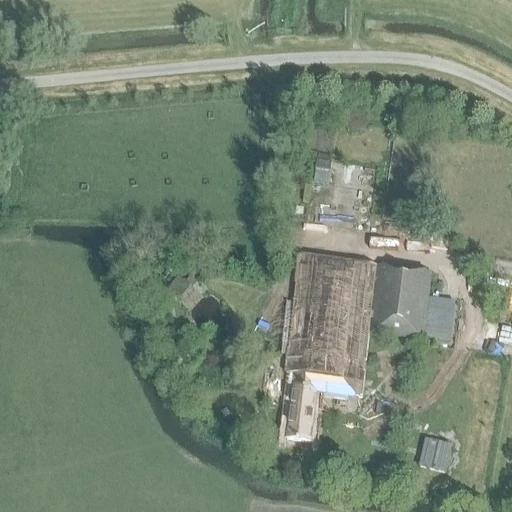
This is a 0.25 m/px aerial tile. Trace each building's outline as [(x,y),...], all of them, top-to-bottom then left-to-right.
[(331,162),(316,160),(315,168),(330,170),(331,162)] [(294,375),(287,441),(311,444),(316,394),(331,396),(331,394),(361,397),(376,267),(298,257),(285,374),(294,375)] [(421,340),(421,339),(450,342),(455,303),(426,299),(429,274),(379,267),(370,333),(421,340)] [(196,282),(189,276),(183,283),(189,289),(196,282)] [(444,474),(450,446),(425,441),(419,469),(444,474)]
